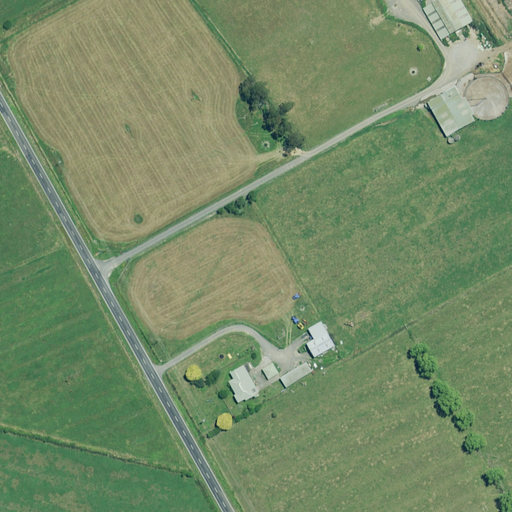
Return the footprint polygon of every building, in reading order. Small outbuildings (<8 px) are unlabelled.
[(473,21),(460,0),(438,0),(423,9),(441,40),(473,21)] [(462,97),(457,87),(429,103),(448,136),(475,121),(472,115),(474,114),(467,100),(462,97)] [(335,346),(322,322),(310,329),(315,339),(308,344),(316,357),(335,346)] [(279,374),(274,363),(263,369),(269,379),(279,374)] [(313,372),(307,363),(281,379),(287,388),(313,372)] [(246,399),(246,400),(254,396),(255,399),(261,396),(245,366),(231,373),(235,379),(229,382),(236,394),(235,394),(239,403),(246,399)]
